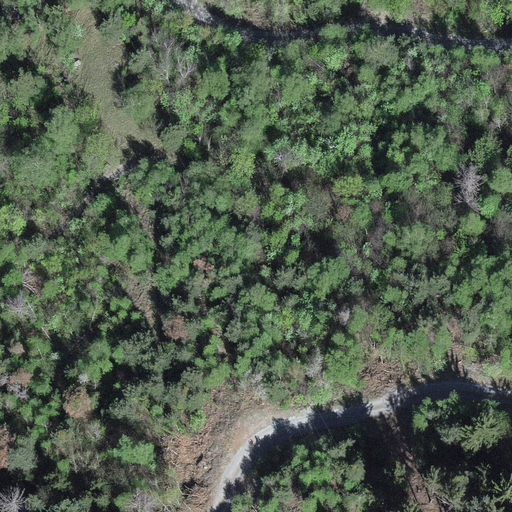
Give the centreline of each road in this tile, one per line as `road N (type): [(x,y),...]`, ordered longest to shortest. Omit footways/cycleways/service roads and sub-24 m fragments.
road 1 (track): [(511,399),(465,390),(426,395),(271,442),(235,511)]
road 2 (track): [(222,23),(280,43),(382,32),(511,49)]
